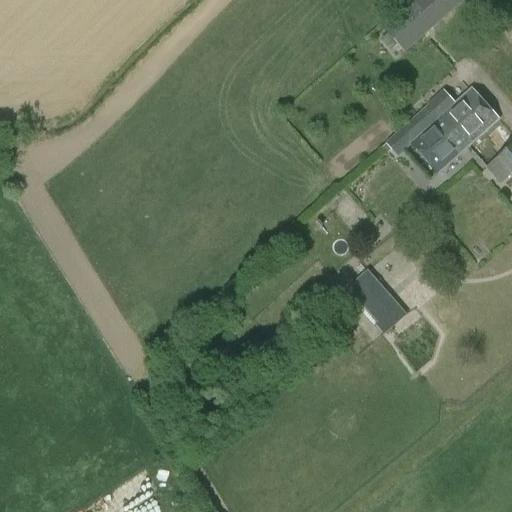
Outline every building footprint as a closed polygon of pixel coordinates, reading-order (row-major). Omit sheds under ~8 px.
[(437,25),(451,13),(443,3),(446,0),(418,0),(386,28),(405,52),(437,25)] [(499,122),(472,91),(440,120),(450,131),(455,128),(457,131),(456,133),(469,148),(499,122)] [(440,120),(430,109),(405,131),(415,142),(412,145),(439,175),(469,148),(456,133),(457,131),(455,128),(450,131),(440,120)] [(511,149),(491,168),(504,183),(511,176),(511,149)] [(357,286),(350,292),(378,325),(381,322),(389,332),(407,317),(369,272),(355,283),(357,286)]
